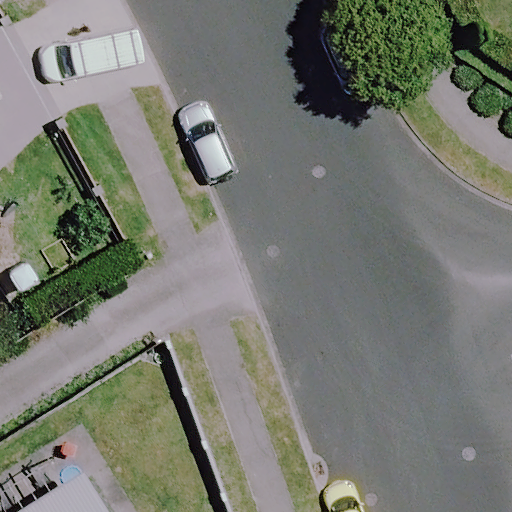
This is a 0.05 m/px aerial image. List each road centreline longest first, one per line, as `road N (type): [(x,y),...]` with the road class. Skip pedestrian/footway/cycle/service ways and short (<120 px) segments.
road 1 (tertiary): [(411,383),(260,0)]
road 2 (tertiary): [(461,511),(411,383)]
